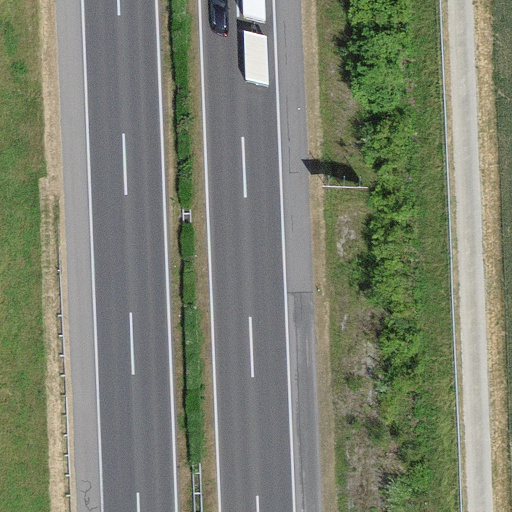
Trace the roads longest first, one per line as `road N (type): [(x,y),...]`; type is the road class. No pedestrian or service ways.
road 1 (track): [(479,511),(457,0)]
road 2 (motorway): [(118,0),(139,511)]
road 3 (motorway): [(258,511),(237,0)]
